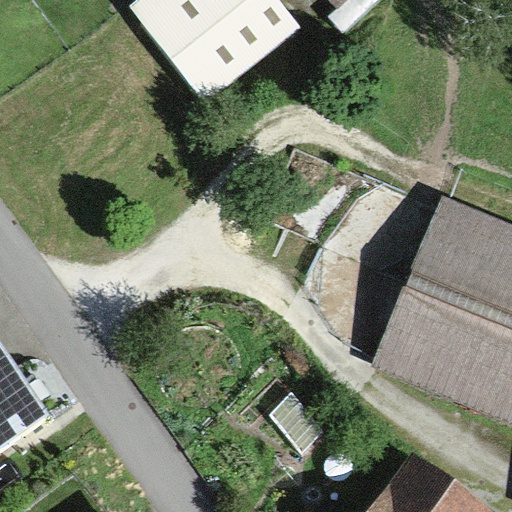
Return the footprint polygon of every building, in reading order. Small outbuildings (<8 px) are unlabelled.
[(287,35),(259,0),(136,0),(118,15),(193,109),(287,35)] [(309,0),(326,17),(342,0),(309,0)] [(511,242),(431,211),(368,371),(511,427),(511,242)] [(0,454),(43,423),(0,366),(0,454)] [(462,511),(395,464),(359,511),(462,511)]
